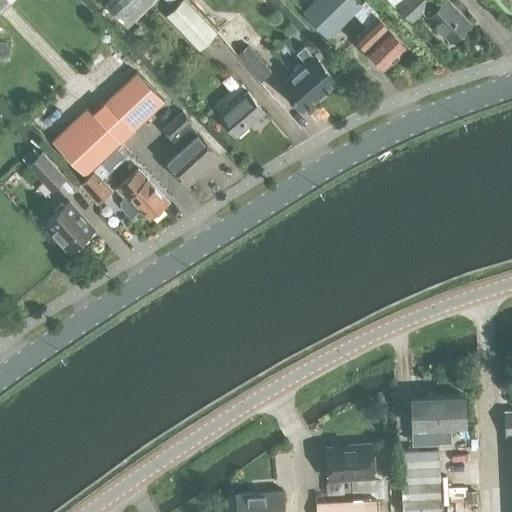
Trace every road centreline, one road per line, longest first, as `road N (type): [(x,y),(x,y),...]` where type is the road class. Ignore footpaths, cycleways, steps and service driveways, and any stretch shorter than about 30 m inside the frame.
road 1 (secondary): [(0,379),(218,229),(395,126),(511,85)]
road 2 (tertiary): [(90,511),(268,391),(511,283)]
